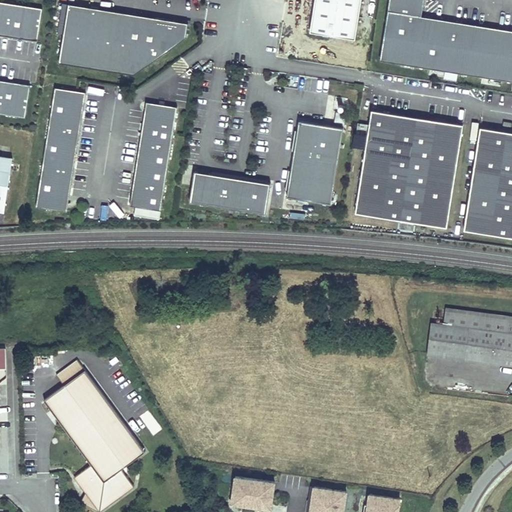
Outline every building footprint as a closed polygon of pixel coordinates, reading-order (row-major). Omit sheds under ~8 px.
[(355,39),(361,0),(315,0),(310,31),(355,39)] [(389,0),(380,61),(511,81),(511,30),(422,16),(424,0),(389,0)] [(0,34),(36,40),(41,7),(0,1),(0,34)] [(59,63),(134,75),(186,37),(188,23),(68,4),(59,63)] [(0,113),(24,117),(29,84),(0,80),(0,113)] [(86,92),(55,87),(36,207),(67,211),(86,92)] [(161,211),(177,107),(146,102),(130,206),(161,211)] [(404,114),(371,109),(355,212),(446,227),(463,124),(430,119),(428,132),(402,127),(404,114)] [(402,127),(428,132),(430,119),(404,114),(402,127)] [(511,137),(511,131),(480,127),(464,229),(511,237),(511,144),(511,145),(511,137)] [(0,212),(4,213),(13,159),(0,156),(0,212)] [(195,171),(190,202),(266,214),(271,183),(195,171)] [(444,324),(488,330),(490,317),(445,311),(444,324)] [(431,322),(427,354),(511,365),(511,333),(506,333),(508,320),(490,317),(488,330),(444,324),(431,322)] [(85,369),(44,400),(91,464),(74,477),(100,511),(134,486),(121,469),(145,451),(85,369)] [(275,481),(235,477),(232,506),(272,510),(275,481)] [(343,511),(347,492),(313,486),(308,511),(343,511)] [(81,502),(100,511),(86,493),(81,502)] [(398,511),(400,499),(367,495),(364,511),(398,511)]
